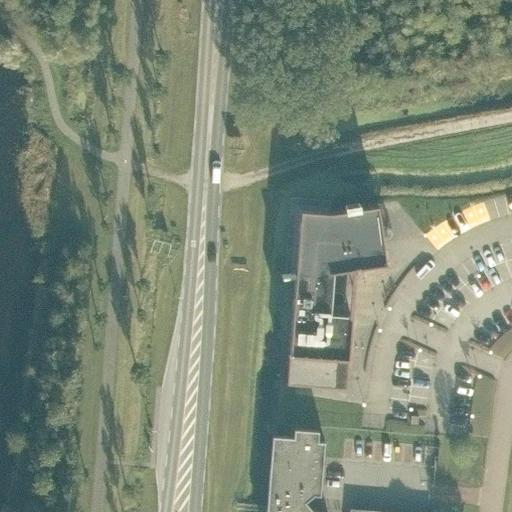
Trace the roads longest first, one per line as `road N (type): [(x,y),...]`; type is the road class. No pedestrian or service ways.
road 1 (primary): [(207,0),(164,511)]
road 2 (primary): [(192,511),(228,0)]
road 3 (track): [(212,186),(330,152),(511,117)]
road 4 (unclassified): [(511,372),(489,511)]
